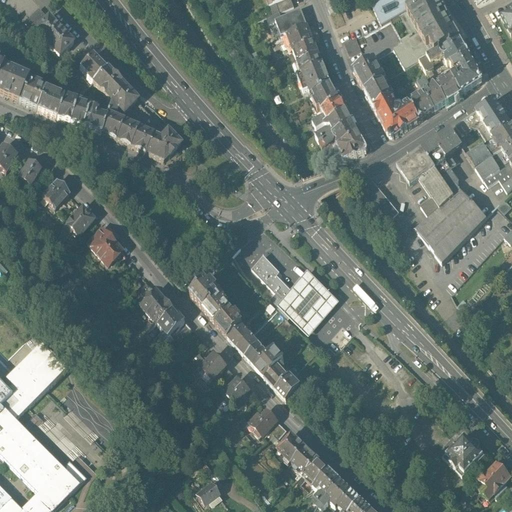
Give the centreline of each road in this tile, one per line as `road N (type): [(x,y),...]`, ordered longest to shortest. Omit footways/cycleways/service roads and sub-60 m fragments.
road 1 (residential): [(0,133),(81,188),(389,511)]
road 2 (tertiary): [(283,197),(218,213),(163,171),(0,103)]
road 3 (residential): [(390,309),(393,345),(511,466)]
road 4 (residential): [(51,0),(157,102),(178,109),(197,101)]
road 5 (residential): [(390,156),(356,100),(314,0)]
road 6 (primary): [(390,309),(283,197)]
road 7 (primary): [(416,336),(511,437)]
road 8 (tertiary): [(505,82),(390,156)]
road 9 (primary): [(113,0),(197,101)]
road 10 (primary): [(197,101),(283,197)]
